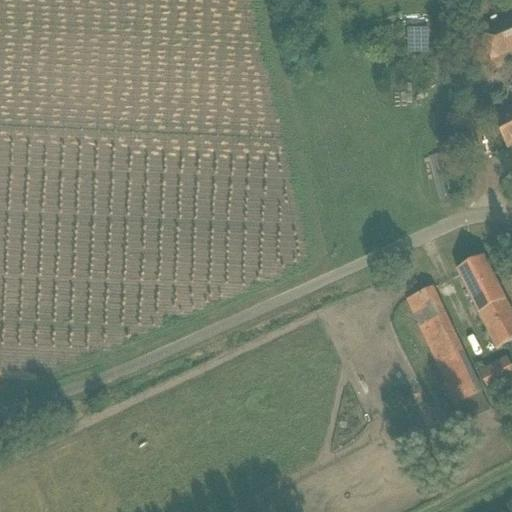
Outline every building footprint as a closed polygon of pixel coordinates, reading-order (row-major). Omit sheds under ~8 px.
[(511,15),(477,31),(491,64),(511,54),(511,15)] [(511,146),(511,92),(511,93),(511,94),(511,111),(495,120),(509,148),(511,146)] [(511,313),(484,259),(458,272),(497,351),(511,343),(511,313)] [(457,406),(482,395),(433,289),(408,301),(457,406)] [(482,383),(511,372),(507,359),(477,370),(482,383)]
